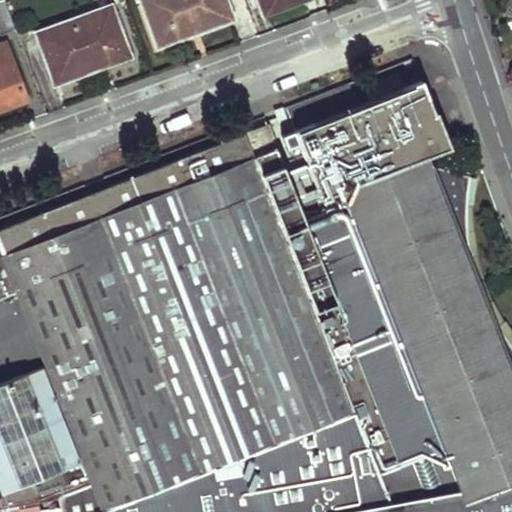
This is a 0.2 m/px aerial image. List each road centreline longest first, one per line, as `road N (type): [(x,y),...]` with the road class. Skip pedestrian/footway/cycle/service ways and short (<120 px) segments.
road 1 (residential): [(455,2),(0,170)]
road 2 (tertiary): [(511,174),(455,2)]
